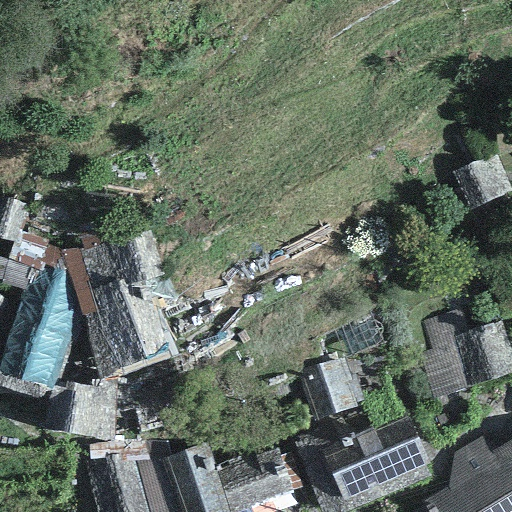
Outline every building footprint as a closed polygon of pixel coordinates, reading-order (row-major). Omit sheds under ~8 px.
[(0,240),(15,244),(24,204),(0,198),(0,240)] [(139,235),(67,252),(73,275),(85,326),(98,383),(170,366),(139,235)] [(0,286),(23,293),(18,310),(3,364),(0,372),(0,396),(51,407),(57,391),(85,326),(73,275),(67,252),(15,244),(6,261),(0,260),(0,286)] [(0,365),(3,364),(18,310),(0,299),(0,365)] [(511,357),(494,309),(412,338),(432,393),(511,364),(511,357)] [(297,371),(314,419),(356,404),(339,356),(297,371)] [(57,391),(51,407),(44,442),(110,450),(112,395),(57,391)] [(405,405),(297,439),(321,508),(431,462),(405,405)] [(209,448),(86,461),(96,511),(290,511),(298,510),(283,453),(217,470),(209,448)] [(511,511),(511,455),(405,510),(405,511),(511,511)]
